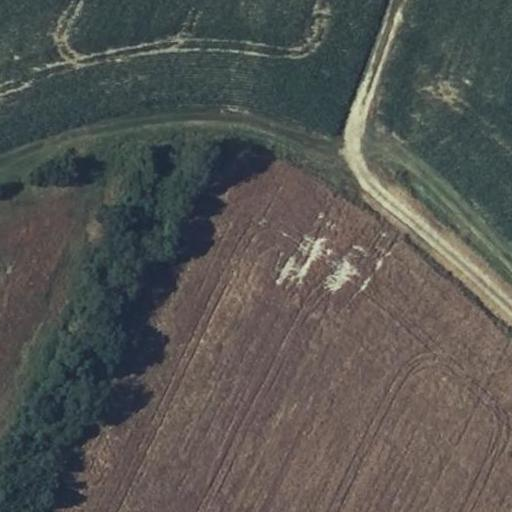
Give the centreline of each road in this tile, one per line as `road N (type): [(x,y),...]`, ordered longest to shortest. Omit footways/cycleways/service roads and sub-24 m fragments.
road 1 (track): [(365,172),(309,131),(246,105),(71,129),(0,160)]
road 2 (track): [(511,301),(365,172)]
road 3 (track): [(365,172),(357,136),(393,0)]
